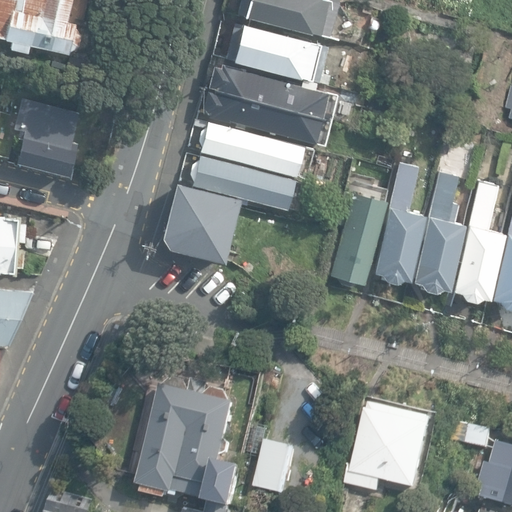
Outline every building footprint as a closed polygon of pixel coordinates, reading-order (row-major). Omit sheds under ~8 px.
[(67,20),(72,0),(0,0),(0,38),(69,53),(70,49),(78,45),(79,32),(74,28),(76,22),(67,20)] [(341,2),(332,0),(244,0),(240,18),(331,41),(341,2)] [(332,47),(241,24),(231,63),(322,86),(332,47)] [(334,92),(213,62),(200,114),(321,144),(334,92)] [(88,113),(22,95),(13,129),(25,132),(17,162),(71,176),(88,113)] [(200,150),(294,174),(301,144),(207,120),(205,126),(199,130),(196,142),(201,146),(200,150)] [(193,179),(191,184),(285,208),(293,178),(199,153),(197,159),(192,163),(189,173),(193,179)] [(407,279),(423,214),(419,212),(419,210),(414,209),(413,211),(408,210),(418,166),(398,161),(389,205),(387,205),(372,272),(380,273),(385,280),(395,282),(400,278),(407,279)] [(446,289),(461,223),(453,220),(458,203),(451,201),(458,175),(439,170),(428,214),(426,214),(411,280),(419,282),(423,289),(434,291),(440,287),(446,289)] [(487,298),(502,232),(486,228),(497,184),(478,179),(467,224),(466,223),(451,290),(459,291),(464,299),(473,301),(479,296),(487,298)] [(222,262),(239,198),(173,181),(160,237),(168,248),(222,262)] [(363,283),(384,200),(351,192),(329,275),(336,276),(339,281),(350,284),(354,281),(363,283)] [(32,215),(0,212),(0,267),(28,268),(32,215)] [(511,213),(507,233),(505,232),(490,298),(497,300),(503,307),(511,309),(511,308),(511,213)] [(0,340),(12,341),(31,287),(0,285),(0,340)] [(0,382),(13,347),(0,346),(0,382)] [(221,460),(234,403),(230,392),(211,387),(206,393),(194,390),(188,383),(168,378),(158,386),(136,483),(231,504),(240,464),(221,460)] [(432,412),(366,396),(345,483),(373,490),(377,474),(415,483),(432,412)] [(511,505),(511,442),(496,437),(478,495),(511,505)] [(296,448),(268,441),(256,487),(284,494),(296,448)] [(85,511),(89,497),(54,489),(45,509),(56,511),(85,511)]
